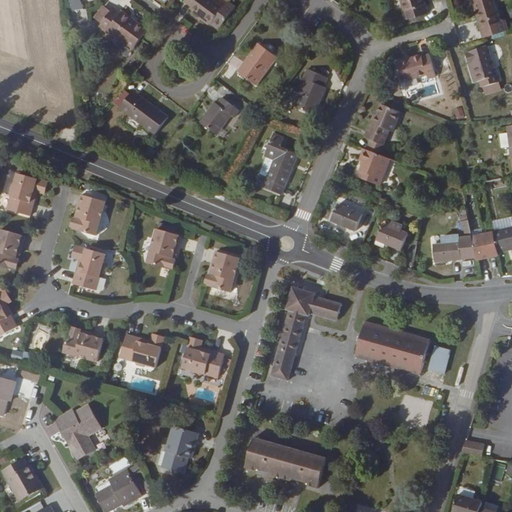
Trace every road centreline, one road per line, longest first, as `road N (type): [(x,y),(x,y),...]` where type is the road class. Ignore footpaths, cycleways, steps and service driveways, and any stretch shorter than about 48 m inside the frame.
road 1 (residential): [(253,331),(162,308),(79,307),(48,294),(43,264),(61,196)]
road 2 (tertiary): [(274,238),(0,124)]
road 3 (residential): [(432,511),(490,294)]
road 4 (tertiary): [(490,294),(432,294),(300,249)]
road 5 (residential): [(292,231),(364,53)]
road 6 (residential): [(199,494),(253,331)]
road 7 (residential): [(183,25),(153,63),(192,94),(226,50)]
road 8 (residential): [(81,511),(31,422),(38,392)]
